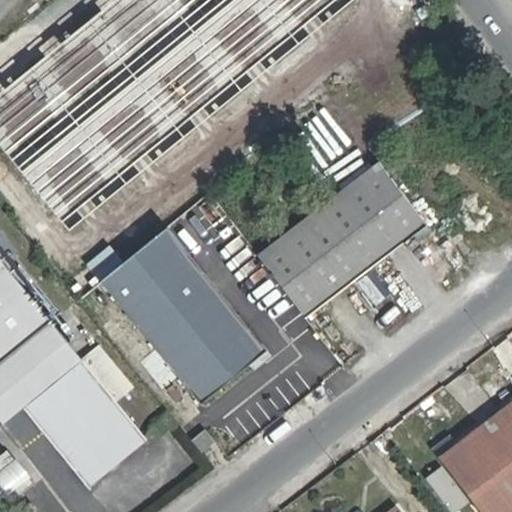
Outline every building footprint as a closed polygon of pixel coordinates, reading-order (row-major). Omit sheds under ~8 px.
[(218,155),(146,66),(72,124),(145,214),(218,155)] [(429,223),(380,162),(261,255),(308,317),(429,223)] [(271,349),(170,224),(126,261),(105,278),(205,401),(271,349)] [(113,246),(67,281),(81,298),(105,278),(126,261),(113,246)] [(86,361),(0,255),(0,416),(6,424),(29,406),(93,484),(150,439),(119,401),(86,361)] [(134,387),(104,347),(86,361),(119,401),(134,387)] [(458,434),(441,447),(488,511),(511,511),(511,407),(465,441),(458,434)] [(219,467),(233,456),(219,439),(204,449),(219,467)] [(41,474),(17,444),(0,455),(0,472),(15,493),(41,474)]
